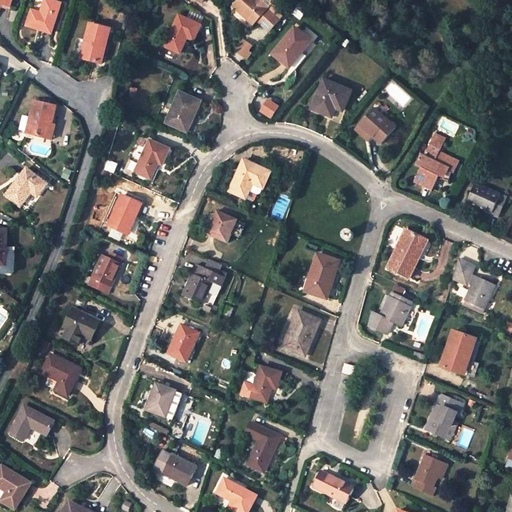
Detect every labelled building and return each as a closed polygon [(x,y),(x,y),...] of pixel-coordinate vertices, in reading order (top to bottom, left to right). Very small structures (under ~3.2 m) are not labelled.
[(53,34),(62,4),(48,0),(45,0),(42,13),(32,10),(27,26),(53,34)] [(238,0),(233,6),(254,25),(258,21),(264,27),(275,15),(269,10),(257,0),(238,0)] [(273,0),(257,0),(269,10),(276,2),(273,0)] [(207,17),(185,4),(180,15),(203,26),(207,17)] [(251,27),(254,25),(233,6),(231,9),(251,27)] [(195,42),(203,26),(180,15),(166,47),(181,54),(188,38),(195,42)] [(279,19),(275,15),(264,27),(268,31),(279,19)] [(92,25),(88,24),(80,58),(84,59),(92,25)] [(111,30),(92,25),(84,59),(102,64),(111,30)] [(312,41),(295,27),(273,54),(290,68),(312,41)] [(244,40),(236,52),(247,60),(252,53),(250,51),(253,46),(244,40)] [(352,91),(324,79),(311,109),(328,116),(333,103),(344,108),(352,91)] [(187,132),(201,101),(180,92),(166,122),(187,132)] [(57,106),(35,101),(27,133),(46,139),(50,123),(53,123),(57,106)] [(344,108),(333,103),(328,116),(332,117),(335,109),(343,112),(344,108)] [(373,108),(359,125),(372,137),(381,145),(396,128),(373,108)] [(53,123),(50,123),(46,139),(53,140),(56,124),(53,123)] [(368,142),(372,137),(359,125),(354,130),(368,142)] [(435,132),(434,135),(445,141),(446,138),(435,132)] [(421,167),(415,180),(433,189),(440,176),(448,180),(451,173),(446,170),(450,161),(438,155),(439,151),(445,141),(434,135),(427,149),(432,152),(428,159),(420,155),(415,164),(421,167)] [(163,166),(171,150),(150,140),(135,172),(152,179),(160,164),(163,166)] [(450,161),(446,170),(451,173),(454,174),(460,161),(439,151),(438,155),(450,161)] [(261,195),(271,172),(244,160),(230,192),(246,199),(250,190),(261,195)] [(48,184),(27,168),(6,195),(21,207),(32,193),(38,197),(48,184)] [(432,192),(433,189),(415,180),(413,183),(432,192)] [(499,216),(507,199),(475,185),(467,202),(499,216)] [(143,204),(122,195),(109,226),(125,233),(132,219),(135,221),(143,204)] [(228,242),(238,220),(218,211),(208,234),(228,242)] [(135,221),(132,219),(125,233),(129,235),(135,221)] [(6,250),(7,230),(0,229),(0,274),(13,276),(14,251),(6,250)] [(343,236),(344,238),(345,240),(346,241),(348,241),(350,241),(352,240),(353,239),(354,237),(354,236),(354,234),(353,233),(352,232),(351,231),(349,230),(347,230),(345,231),(344,233),(343,234),(343,236)] [(406,230),(387,267),(410,278),(420,258),(416,256),(425,239),(406,230)] [(425,239),(416,256),(420,258),(428,241),(425,239)] [(339,261),(318,254),(306,291),(327,298),(339,261)] [(108,294),(121,265),(102,256),(88,285),(108,294)] [(477,305),(483,308),(487,298),(489,299),(496,286),(485,281),(471,274),(475,266),(459,258),(453,278),(467,284),(468,281),(473,283),(465,300),(467,301),(466,304),(474,309),(477,305)] [(211,260),(207,269),(221,275),(225,266),(211,260)] [(198,265),(184,297),(203,305),(212,309),(221,287),(226,277),(221,275),(207,269),(198,265)] [(393,290),(404,295),(407,289),(396,284),(393,290)] [(402,327),(412,307),(411,307),(413,302),(392,292),(390,297),(389,296),(379,317),(374,314),(368,326),(385,334),(389,326),(385,324),(387,320),(402,327)] [(231,316),(234,308),(225,304),(222,312),(231,316)] [(485,309),(483,308),(477,305),(474,309),(483,313),(485,309)] [(91,340),(100,322),(73,309),(64,327),(68,329),(64,338),(79,345),(84,337),(91,340)] [(306,356),(321,320),(299,310),(283,346),(306,356)] [(201,333),(182,324),(168,353),(187,362),(201,333)] [(477,339),(453,331),(441,367),(465,375),(477,339)] [(78,368),(51,354),(42,372),(60,382),(56,390),(69,397),(77,379),(73,377),(78,368)] [(352,375),(355,366),(345,364),(343,372),(352,375)] [(283,373),(262,366),(256,385),(252,397),(268,403),(273,388),(278,389),(283,373)] [(78,368),(73,377),(77,379),(82,370),(78,368)] [(246,382),(242,394),(252,397),(256,385),(246,382)] [(177,391),(157,384),(147,409),(167,417),(176,393),(177,391)] [(174,419),(183,395),(176,393),(167,417),(174,419)] [(426,430),(446,438),(453,421),(461,403),(442,394),(426,430)] [(47,435),(55,422),(25,406),(11,433),(24,440),(31,427),(47,435)] [(458,423),(453,421),(446,438),(451,440),(458,423)] [(246,431),(260,438),(248,464),(264,472),(280,437),(250,422),(246,431)] [(188,485),(197,467),(163,450),(154,468),(188,485)] [(445,463),(425,454),(415,480),(417,481),(414,488),(433,496),(437,488),(435,487),(438,478),(445,463)] [(445,463),(438,478),(442,480),(449,464),(445,463)] [(3,466),(0,471),(0,487),(7,492),(2,501),(15,509),(31,484),(3,466)] [(347,503),(355,487),(321,471),(313,487),(347,503)] [(248,511),(258,495),(225,478),(216,493),(229,500),(230,498),(233,499),(232,501),(229,507),(238,511),(248,511)] [(89,511),(70,500),(63,511),(89,511)]
